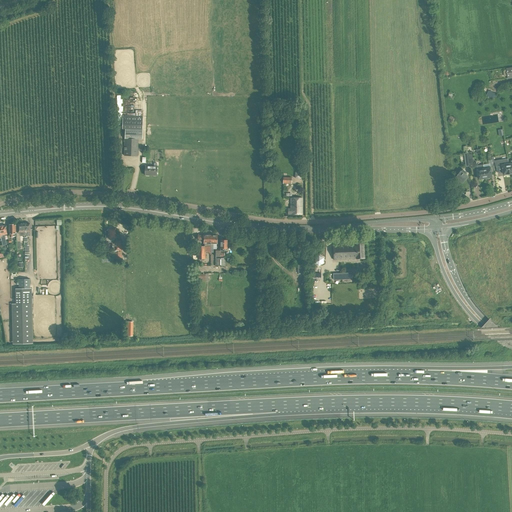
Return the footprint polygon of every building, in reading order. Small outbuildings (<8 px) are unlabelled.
[(138,156),(138,139),(142,139),(143,117),(123,116),(122,129),(125,129),(124,156),(138,156)] [(468,153),(469,166),(470,166),(470,168),(477,167),(479,179),(485,178),(484,167),(483,165),(477,166),(477,162),(473,162),(472,152),(468,152),(468,153)] [(484,167),(485,178),(492,177),(490,166),(493,165),(492,160),(492,156),(488,156),(488,160),(489,160),(489,165),(490,165),(490,166),(484,167)] [(496,167),(497,173),(503,172),(504,174),(510,173),(508,162),(508,159),(495,161),(496,167)] [(157,176),(157,163),(154,163),(154,166),(145,165),(145,175),(157,176)] [(467,172),(463,169),(462,171),(461,170),(456,177),(463,183),(468,176),(466,174),(467,172)] [(302,198),(291,197),(291,208),(288,208),(288,214),(302,214),(302,198)] [(113,252),(113,261),(122,261),(122,250),(121,240),(116,241),(115,228),(108,229),(108,230),(105,230),(106,238),(112,238),(112,250),(113,250),(113,252)] [(211,245),(211,235),(204,235),(198,235),(197,240),(204,240),(204,243),(205,243),(205,245),(211,245)] [(219,249),(219,256),(222,256),(225,256),(225,251),(224,251),(224,248),(227,248),(227,239),(220,239),(220,248),(220,249),(219,249)] [(334,260),(365,258),(364,243),(355,243),(355,244),(333,245),(334,260)] [(314,262),(319,265),(323,263),(323,258),(319,255),(314,257),(314,262)] [(222,258),(222,256),(219,256),(215,256),(215,265),(225,266),(225,258),(222,258)] [(307,273),(307,265),(298,265),(298,274),(307,273)] [(18,279),(19,291),(30,291),(30,279),(18,279)] [(3,504),(5,506),(14,497),(12,495),(3,504)]
